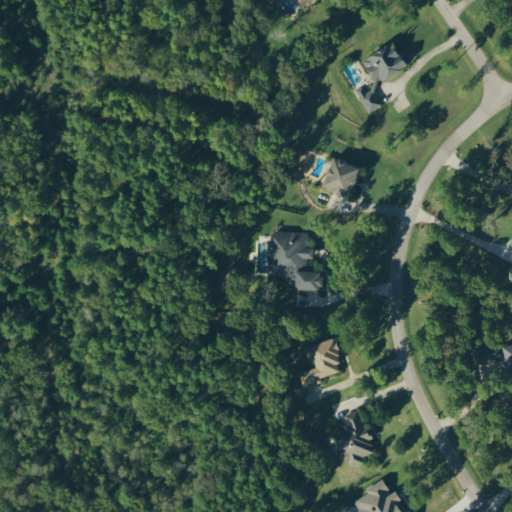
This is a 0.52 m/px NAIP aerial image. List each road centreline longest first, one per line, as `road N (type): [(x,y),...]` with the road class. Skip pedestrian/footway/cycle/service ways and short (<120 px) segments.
road 1 (residential): [(481,511),(408,385),(390,324),(388,269),(427,166),(511,93)]
road 2 (residential): [(498,99),(429,0)]
